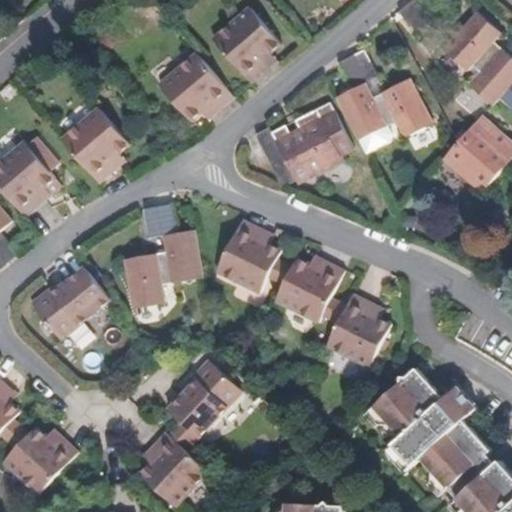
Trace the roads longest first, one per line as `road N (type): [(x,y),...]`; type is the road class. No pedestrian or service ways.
road 1 (residential): [(435,271),(197,172)]
road 2 (residential): [(382,0),(197,172)]
road 3 (residential): [(197,172),(101,215),(0,296)]
road 4 (residential): [(435,271),(419,304),(430,337),(511,389)]
road 5 (residential): [(0,325),(104,422)]
